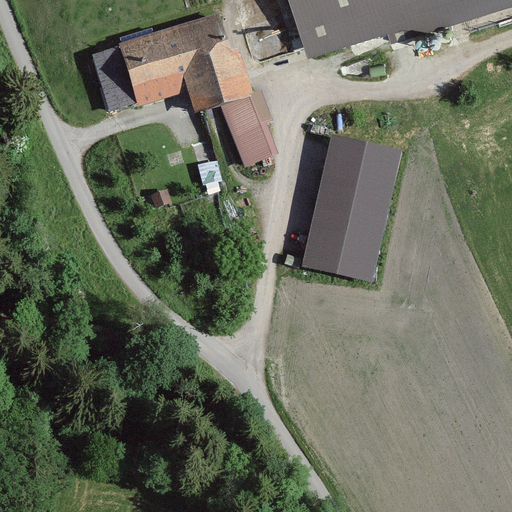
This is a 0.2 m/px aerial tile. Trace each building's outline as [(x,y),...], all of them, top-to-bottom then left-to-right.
[(511,0),(283,0),(301,59),(400,28),(403,39),(511,4),(511,0)] [(269,165),(214,16),(87,63),(106,115),(130,107),(133,115),(180,98),(189,122),(216,112),(239,176),(269,165)] [(394,158),(322,143),(296,273),(367,288),(394,158)] [(215,165),(194,171),(201,192),(222,185),(215,165)] [(150,200),(155,213),(168,208),(164,195),(150,200)]
